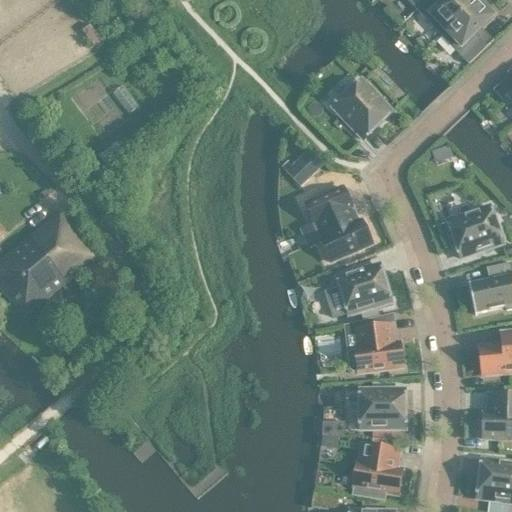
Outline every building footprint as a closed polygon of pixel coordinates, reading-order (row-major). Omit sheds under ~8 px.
[(406,0),(415,10),(425,0),(406,0)] [(440,36),(477,0),(443,0),(443,1),(441,0),(425,0),(415,10),(440,36)] [(483,0),(477,0),(440,36),(468,65),(486,47),(475,35),(494,17),(488,11),(491,8),(483,0)] [(492,90),(504,104),(509,99),(511,101),(511,73),(492,90)] [(361,81),(332,108),(362,140),(391,112),(361,81)] [(117,143),(99,158),(109,170),(127,155),(117,143)] [(447,146),(431,152),(435,163),(451,157),(447,146)] [(299,186),(310,175),(320,166),(307,151),(297,161),(291,166),(287,162),(285,160),(279,165),(285,172),(299,186)] [(320,239),(331,263),(370,245),(360,221),(357,222),(341,188),(306,204),(315,224),(316,224),(322,238),(320,239)] [(501,245),(488,207),(447,221),(460,259),(501,245)] [(82,266),(93,257),(60,215),(20,246),(0,261),(0,287),(23,317),(83,268),(82,266)] [(511,253),(511,245),(503,249),(505,256),(511,253)] [(511,271),(510,263),(486,269),(488,281),(469,285),(469,284),(468,284),(474,315),(476,315),(475,314),(505,307),(506,310),(511,308),(511,271)] [(339,285),(323,290),(332,317),(347,312),(348,316),(390,303),(378,265),(337,277),(339,285)] [(361,321),(344,325),(345,332),(355,331),(357,348),(355,349),(348,349),(348,350),(346,352),(348,370),(352,372),(358,372),(358,374),(402,368),(398,343),(393,343),(391,326),(389,314),(361,321)] [(511,331),(500,333),(501,345),(480,347),(482,376),(511,373),(511,331)] [(360,390),(360,403),(360,430),(371,430),(391,430),(404,430),(403,390),(360,390)] [(511,396),(489,396),(488,414),(484,414),(483,440),(511,440),(511,396)] [(352,496),(384,501),(385,494),(396,496),(400,470),(396,469),(398,452),(362,446),(360,464),(357,463),(353,489),(352,496)] [(511,511),(511,463),(482,460),(477,499),(488,501),(486,511),(511,511)]
